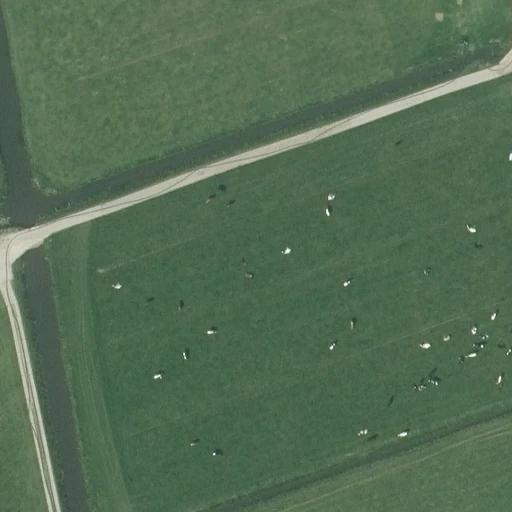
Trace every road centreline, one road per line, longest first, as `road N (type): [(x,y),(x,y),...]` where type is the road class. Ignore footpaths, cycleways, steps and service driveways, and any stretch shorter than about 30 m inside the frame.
road 1 (track): [(0,247),(511,66)]
road 2 (track): [(52,511),(0,268)]
